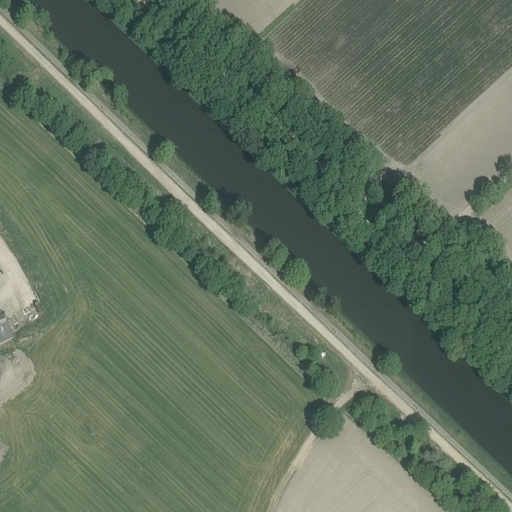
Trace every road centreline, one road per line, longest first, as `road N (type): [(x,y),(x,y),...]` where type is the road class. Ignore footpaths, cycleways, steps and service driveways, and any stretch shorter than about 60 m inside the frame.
road 1 (track): [(0,18),(511,509)]
road 2 (track): [(151,0),(340,180),(416,266)]
road 3 (track): [(271,511),(364,359)]
road 4 (track): [(416,266),(511,345)]
